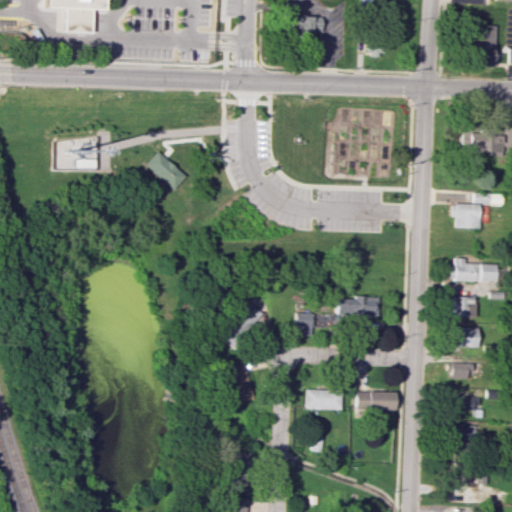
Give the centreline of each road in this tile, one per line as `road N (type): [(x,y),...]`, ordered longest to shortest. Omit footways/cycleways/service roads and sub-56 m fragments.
road 1 (residential): [(428,0),(406,511)]
road 2 (tertiary): [(511,90),(2,72)]
road 3 (residential): [(284,356),(272,511)]
road 4 (residential): [(413,356),(284,356)]
